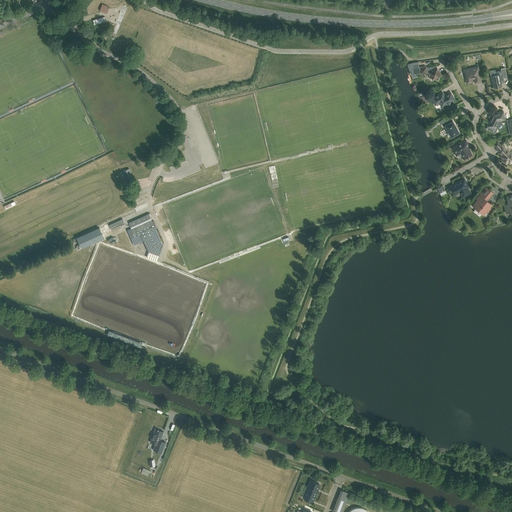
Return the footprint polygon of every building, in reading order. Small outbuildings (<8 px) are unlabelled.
[(102,5),(100,11),(107,14),(109,9),(106,8),(107,7),(102,5)] [(433,68),(432,67),(426,68),(426,67),(420,67),(421,73),(428,72),(429,75),(429,78),(431,78),(432,80),(434,79),(437,80),(438,77),(441,75),(436,67),(433,68)] [(481,82),(478,67),(464,70),(467,83),(473,82),(472,79),(474,79),(475,83),(481,82)] [(507,77),(505,68),(501,69),(502,71),(495,72),(496,75),(491,76),(494,88),(491,88),(501,86),(501,82),(504,81),(503,78),(507,77)] [(441,107),(443,106),(447,104),(449,104),(450,102),(455,99),(451,92),(444,96),(442,92),(431,98),(435,105),(439,103),(441,107)] [(505,120),(503,112),(494,114),(493,113),(488,117),(490,119),(487,126),(495,130),(496,127),(501,123),(500,121),(505,120)] [(449,133),(451,137),(459,132),(453,121),(451,122),(448,117),(440,121),(443,127),(445,126),(447,129),(446,130),(448,133),(449,133)] [(470,147),(466,140),(452,148),(456,155),(458,154),(461,155),(464,160),(467,158),(468,158),(469,158),(468,157),(471,156),(471,155),(471,154),(470,151),(469,151),(467,149),(470,147)] [(511,155),(502,145),(496,150),(502,155),(501,158),(503,160),(502,160),(506,164),(508,162),(509,163),(511,163),(511,161),(511,155)] [(129,169),(123,171),(125,175),(124,175),(125,177),(126,177),(127,181),(133,178),(129,169)] [(469,187),(464,179),(448,188),(452,196),(457,193),(458,194),(459,194),(460,193),(463,197),(470,193),(467,187),(469,187)] [(447,193),(442,185),(437,188),(441,196),(447,193)] [(491,192),(486,187),(476,199),(478,200),(473,206),(483,215),(487,211),(488,212),(491,209),(490,207),(492,205),(485,199),(491,192)] [(149,214),(129,223),(130,227),(150,218),(149,214)] [(124,224),(123,220),(109,226),(111,230),(124,224)] [(150,223),(149,221),(127,230),(133,243),(144,238),(150,251),(159,254),(163,245),(152,222),(150,223)] [(99,227),(77,238),(82,249),(104,238),(99,227)] [(153,450),(161,454),(166,442),(160,440),(164,432),(156,429),(153,436),(153,435),(150,442),(155,444),(153,450)] [(314,481),(310,479),(308,485),(307,484),(303,497),(313,501),(315,495),(316,492),(317,491),(316,490),(319,483),(314,481)] [(341,511),(349,493),(343,491),(334,511),(341,511)]
